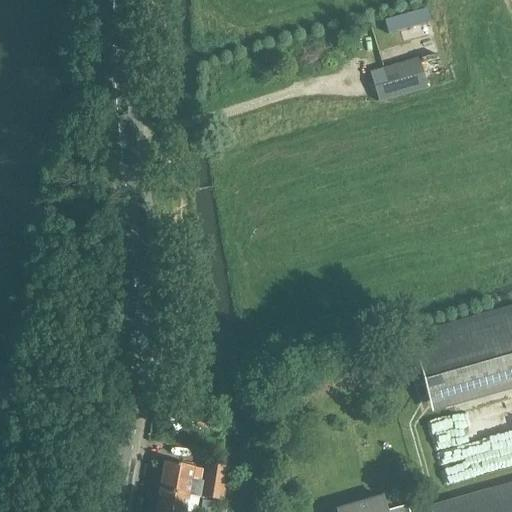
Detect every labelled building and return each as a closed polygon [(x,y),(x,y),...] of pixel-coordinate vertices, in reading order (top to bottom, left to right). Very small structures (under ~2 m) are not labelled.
[(418,59),(371,73),(379,103),(426,89),(418,59)] [(511,309),(411,338),(433,416),(511,392),(511,309)] [(159,491),(187,496),(190,479),(199,480),(201,469),(164,463),(159,491)] [(227,469),(213,466),(204,472),(199,497),(221,501),(227,469)] [(511,511),(511,484),(413,511),(511,511)] [(184,511),(187,496),(159,491),(155,511),(184,511)] [(382,498),(336,511),(408,511),(407,506),(386,511),(382,498)]
